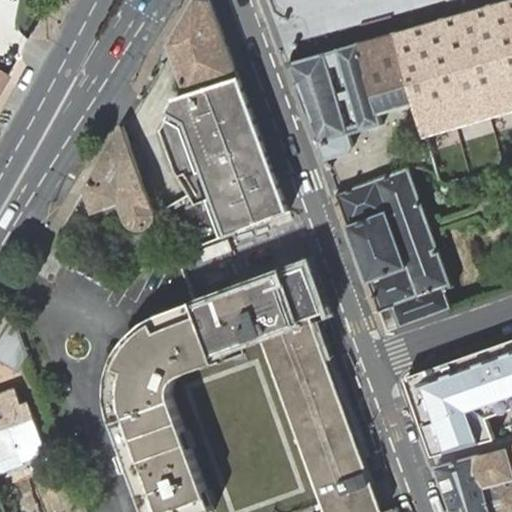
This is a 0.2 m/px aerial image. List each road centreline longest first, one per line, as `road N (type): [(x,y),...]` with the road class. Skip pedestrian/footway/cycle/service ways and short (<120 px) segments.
road 1 (tertiary): [(370,365),(239,0)]
road 2 (primary): [(0,255),(159,0)]
road 3 (primary): [(97,0),(0,179)]
road 4 (tertiary): [(426,511),(370,365)]
road 5 (residential): [(370,365),(511,314)]
